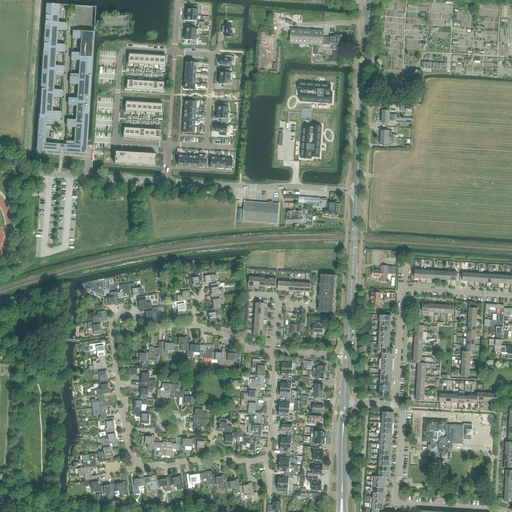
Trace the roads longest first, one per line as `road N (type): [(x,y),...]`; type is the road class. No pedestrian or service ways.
road 1 (residential): [(175,50),(120,47),(119,59),(114,142),(169,145)]
road 2 (residential): [(496,511),(394,501),(403,413),(394,403)]
road 3 (tertiary): [(357,191),(370,0)]
road 4 (unclassified): [(0,170),(167,181)]
road 5 (tertiary): [(346,356),(357,191)]
road 6 (residential): [(207,147),(213,52),(175,50)]
road 7 (residential): [(267,459),(137,467)]
road 8 (unclassified): [(167,181),(295,186)]
